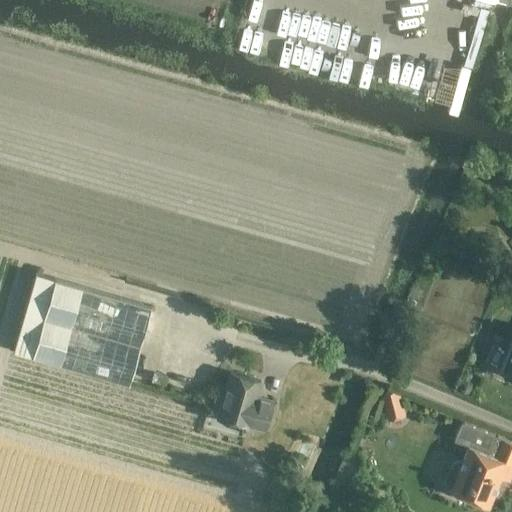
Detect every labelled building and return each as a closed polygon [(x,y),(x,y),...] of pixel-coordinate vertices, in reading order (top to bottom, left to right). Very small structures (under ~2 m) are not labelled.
[(35,271),(12,349),(128,383),(151,305),(35,271)] [(511,375),(511,336),(498,370),(511,375)] [(264,428),(272,400),(256,395),(260,380),(230,371),(217,417),(247,426),(248,423),(264,428)] [(396,389),(382,394),(389,419),(403,416),(396,389)] [(508,478),(511,469),(511,441),(460,420),(453,440),(467,446),(462,459),(459,457),(450,461),(443,479),(446,488),(488,505),(500,475),(508,478)] [(308,458),(314,445),(304,440),(298,454),(308,458)]
